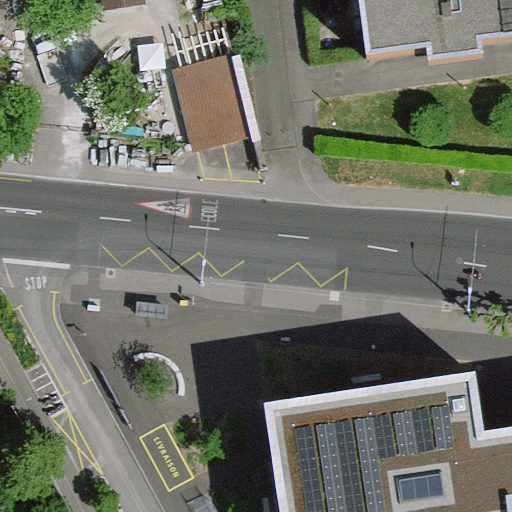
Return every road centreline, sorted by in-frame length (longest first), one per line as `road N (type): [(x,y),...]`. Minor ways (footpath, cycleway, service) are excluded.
road 1 (tertiary): [(511,264),(11,214)]
road 2 (residential): [(137,511),(6,269),(11,214)]
